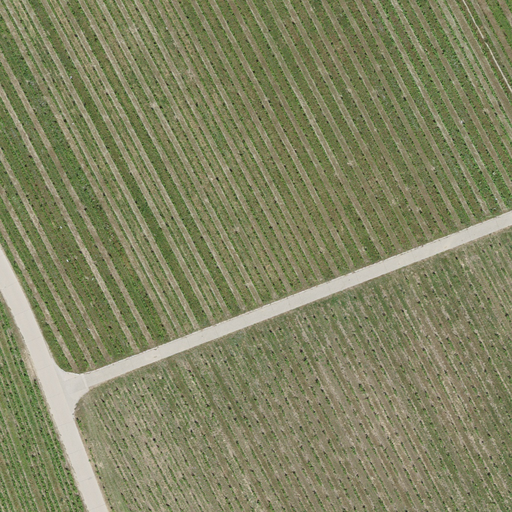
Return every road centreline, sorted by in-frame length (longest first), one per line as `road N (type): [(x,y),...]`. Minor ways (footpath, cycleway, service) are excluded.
road 1 (track): [(59,395),(511,218)]
road 2 (unclassified): [(97,511),(59,395),(0,272)]
